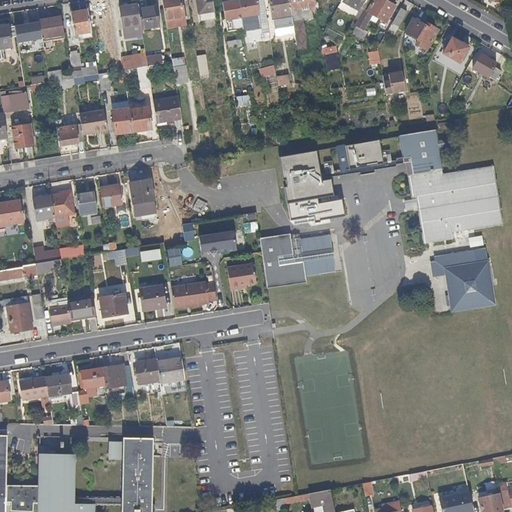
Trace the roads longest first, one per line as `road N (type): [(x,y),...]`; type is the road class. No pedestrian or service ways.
road 1 (unknown): [(251,319),(270,467),(268,479),(226,490),(218,483),(191,329)]
road 2 (residential): [(0,361),(251,319)]
road 3 (residential): [(0,180),(170,152),(182,168)]
